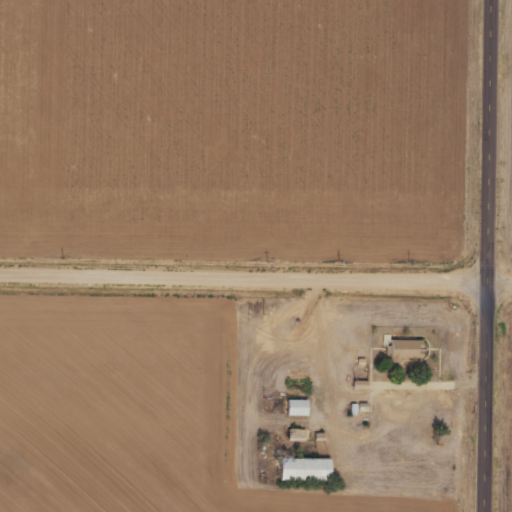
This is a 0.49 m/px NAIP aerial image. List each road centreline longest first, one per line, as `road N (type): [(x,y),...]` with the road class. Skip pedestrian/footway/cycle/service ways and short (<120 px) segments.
road 1 (secondary): [(486,511),(494,0)]
road 2 (residential): [(511,280),(0,277)]
